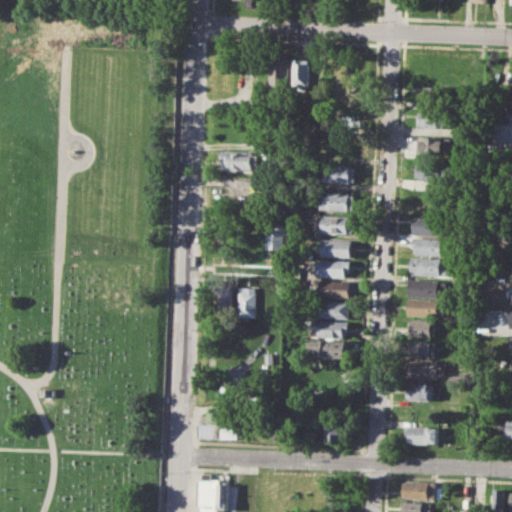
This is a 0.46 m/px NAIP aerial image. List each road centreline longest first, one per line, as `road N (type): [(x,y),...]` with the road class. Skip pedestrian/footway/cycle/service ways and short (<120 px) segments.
road 1 (tertiary): [(195,0),(172,511)]
road 2 (residential): [(392,0),(373,511)]
road 3 (residential): [(174,457),(511,469)]
road 4 (residential): [(195,23),(511,35)]
